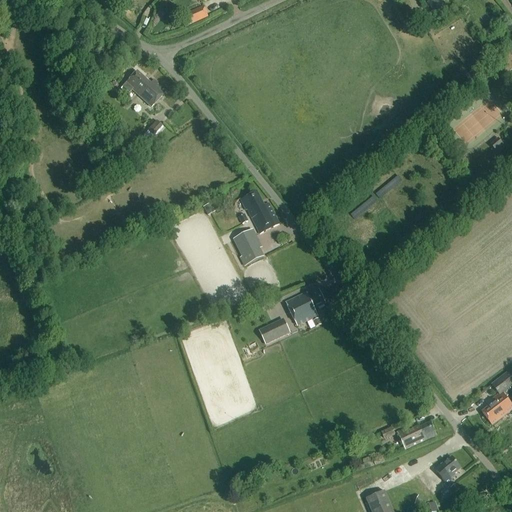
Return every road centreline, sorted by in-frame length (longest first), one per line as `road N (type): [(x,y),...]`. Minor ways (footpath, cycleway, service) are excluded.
road 1 (unclassified): [(511,494),(161,56)]
road 2 (unclassified): [(280,0),(161,56)]
